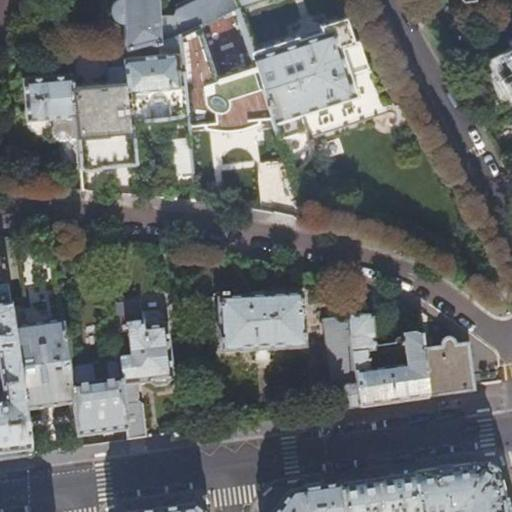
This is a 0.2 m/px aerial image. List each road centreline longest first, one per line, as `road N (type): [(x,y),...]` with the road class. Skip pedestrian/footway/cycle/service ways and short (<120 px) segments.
road 1 (residential): [(511,348),(415,278),(329,251),(198,224),(0,211)]
road 2 (tertiary): [(511,424),(224,464)]
road 3 (residential): [(511,220),(388,0)]
road 4 (tertiary): [(224,464),(72,485)]
